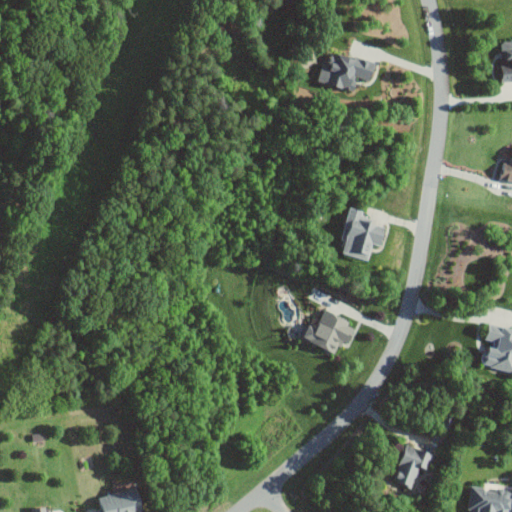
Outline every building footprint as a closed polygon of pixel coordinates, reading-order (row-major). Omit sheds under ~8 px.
[(502,82),(511,81),(511,39),(502,40),(503,63),(501,63),(502,82)] [(319,82),(352,91),(356,77),(370,81),(375,63),(328,50),(319,82)] [(510,163),(501,163),(499,180),(511,181),(511,145),(511,146),(510,163)] [(342,253),(368,260),(372,244),(380,246),(386,225),(361,218),(363,211),(349,207),(341,239),(345,240),(342,253)] [(324,310),(315,328),(309,325),(302,339),(334,355),(340,343),(347,347),(358,326),(324,310)] [(511,329),(488,324),(485,340),(492,341),(489,354),(481,353),(479,365),(511,371),(511,329)] [(412,489),(419,467),(428,470),(433,454),(405,444),(392,481),(412,489)] [(467,511),(509,511),(511,495),(511,491),(471,487),(467,511)] [(141,511),(137,488),(100,495),(102,511),(141,511)]
